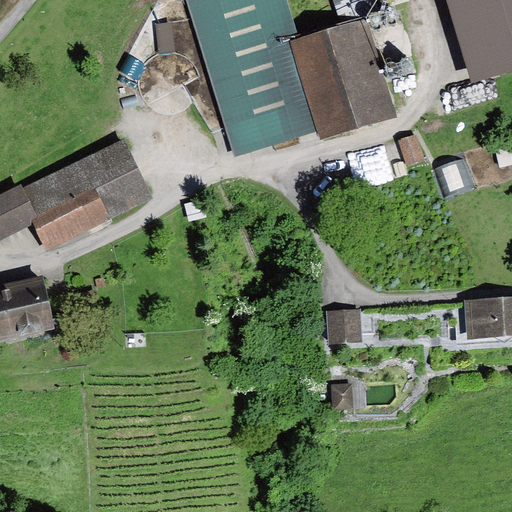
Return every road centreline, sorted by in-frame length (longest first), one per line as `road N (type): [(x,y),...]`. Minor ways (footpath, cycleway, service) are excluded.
road 1 (track): [(420,0),(435,71),(426,104),(404,124),(222,172),(59,258),(0,264)]
road 2 (track): [(511,292),(384,300),(360,294),(342,278),(275,160)]
